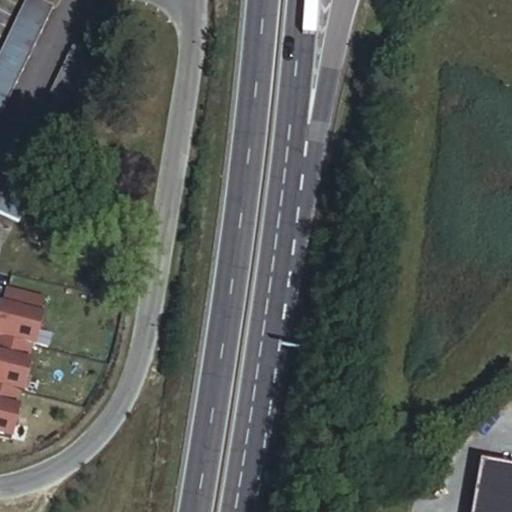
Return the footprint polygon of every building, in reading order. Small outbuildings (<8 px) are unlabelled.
[(0,111),(51,6),(37,0),(22,0),(0,46),(0,111)] [(0,213),(17,222),(114,20),(88,8),(0,189),(0,213)] [(0,301),(0,339),(31,348),(39,317),(36,316),(40,300),(3,290),(0,301)] [(28,347),(0,339),(0,390),(16,394),(19,395),(27,364),(24,363),(28,347)] [(16,394),(0,390),(0,440),(7,442),(15,411),(12,410),(16,394)] [(511,511),(511,480),(462,472),(456,511),(511,511)]
